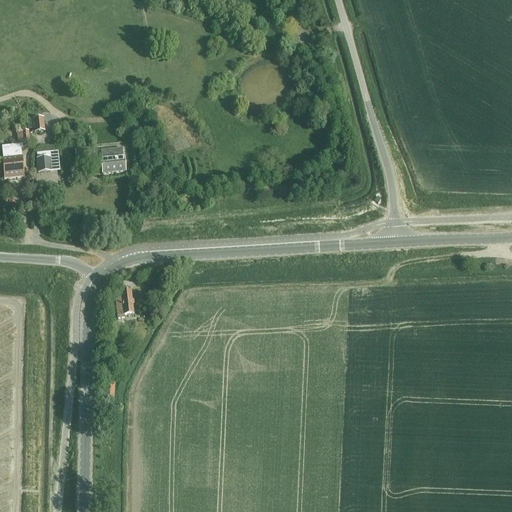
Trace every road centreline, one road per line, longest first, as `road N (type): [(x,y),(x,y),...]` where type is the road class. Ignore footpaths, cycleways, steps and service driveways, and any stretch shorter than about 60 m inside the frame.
road 1 (tertiary): [(103,276),(148,258),(395,242)]
road 2 (unclassified): [(395,242),(390,173),(338,0)]
road 3 (tertiary): [(83,511),(89,305),(103,276)]
